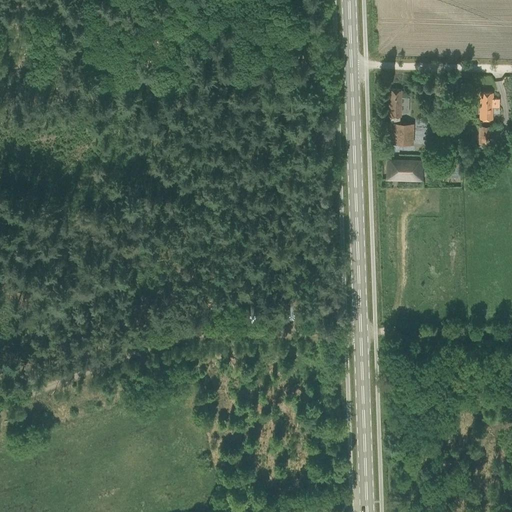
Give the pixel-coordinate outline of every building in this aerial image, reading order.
[(388,116),(390,116),(399,117),(400,117),(401,90),(389,90),(388,116)] [(480,92),(480,102),(479,119),(492,119),(492,107),(499,107),(499,99),(492,99),(492,93),(480,92)] [(388,123),(387,143),(397,144),(410,144),(410,137),(400,136),(400,130),(398,130),(398,123),(389,123),(388,123)] [(490,127),(479,126),(479,146),(490,147),(490,127)] [(387,162),(386,180),(396,180),(422,181),(422,160),(408,160),(408,163),(387,162)] [(452,161),(452,172),(461,172),(461,161),(452,161)]
